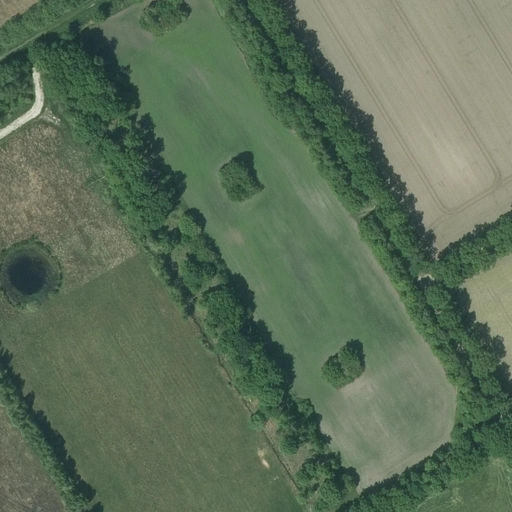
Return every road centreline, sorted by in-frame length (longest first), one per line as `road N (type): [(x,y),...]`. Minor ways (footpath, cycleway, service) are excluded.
road 1 (track): [(423,287),(249,0)]
road 2 (track): [(378,511),(509,426),(423,287)]
